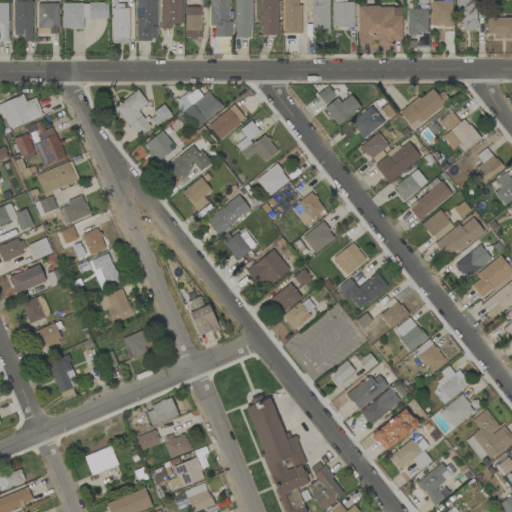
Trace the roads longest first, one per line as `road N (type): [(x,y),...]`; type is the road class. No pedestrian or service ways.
road 1 (residential): [(71,75),(254,511)]
road 2 (residential): [(113,176),(131,181),(400,511)]
road 3 (residential): [(71,75),(511,69)]
road 4 (residential): [(511,392),(258,73)]
road 5 (residential): [(0,448),(261,338)]
road 6 (residential): [(0,340),(73,511)]
